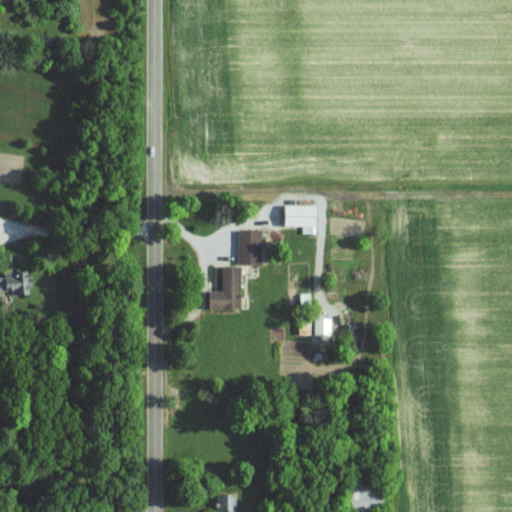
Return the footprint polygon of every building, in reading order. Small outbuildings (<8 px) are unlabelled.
[(300,224),(300,232),(312,232),(312,204),(280,204),(280,224),(300,224)] [(257,263),(258,229),(236,228),(235,263),(257,263)] [(204,308),(236,308),(237,265),(218,264),(217,289),(205,289),(204,308)] [(0,276),(0,288),(8,289),(8,292),(26,293),(27,272),(1,271),(1,276),(0,276)] [(311,333),(327,332),(327,317),(311,317),(311,333)] [(232,511),(232,493),(214,492),(214,510),(232,511)]
